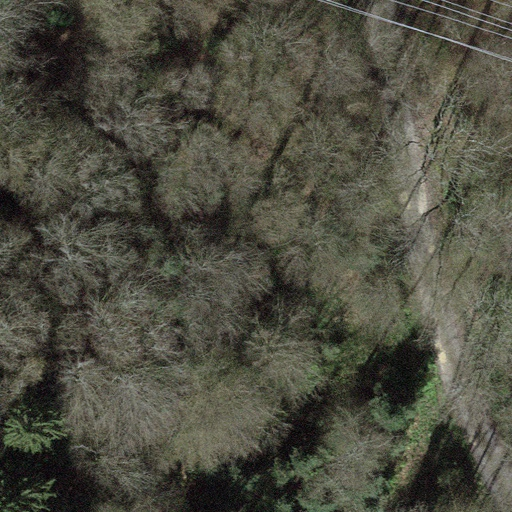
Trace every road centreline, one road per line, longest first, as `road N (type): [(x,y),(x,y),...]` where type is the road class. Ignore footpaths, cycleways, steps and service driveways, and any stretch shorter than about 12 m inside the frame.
road 1 (track): [(511,491),(479,429),(437,302),(408,133),(374,0)]
road 2 (track): [(437,302),(375,511)]
